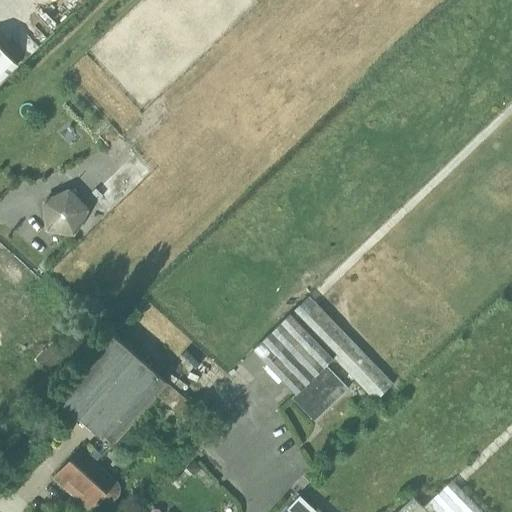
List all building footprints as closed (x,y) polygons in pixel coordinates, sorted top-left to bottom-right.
[(0,78),(17,62),(0,44),(0,78)] [(70,190),(45,204),(49,230),(79,237),(92,212),(70,190)] [(291,397),(314,420),(348,387),(326,364),(333,357),(374,400),(393,382),(314,301),(308,295),(289,312),(252,348),(295,393),(291,397)] [(157,395),(163,401),(181,416),(191,404),(108,330),(54,390),(114,443),(157,395)] [(53,341),(37,361),(55,376),(71,357),(53,341)] [(8,374),(0,382),(0,452),(42,403),(8,374)] [(118,484),(117,482),(96,463),(103,455),(96,449),(85,461),(77,454),(56,477),(91,509),(98,501),(100,503),(102,500),(104,501),(105,502),(107,502),(108,502),(110,502),(112,501),(114,500),(116,499),(117,498),(118,497),(118,496),(119,494),(120,493),(120,492),(120,490),(120,489),(120,488),(119,486),(119,485),(118,484)] [(412,492),(391,511),(482,511),(459,487),(453,481),(451,478),(423,503),(412,492)] [(316,511),(299,496),(291,504),(283,511),(316,511)]
